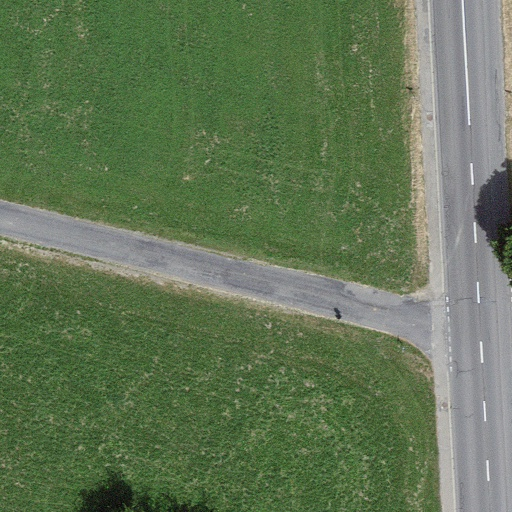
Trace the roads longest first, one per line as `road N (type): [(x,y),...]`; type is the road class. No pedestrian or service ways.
road 1 (tertiary): [(0,218),(480,336)]
road 2 (secondary): [(462,0),(480,336)]
road 3 (secondary): [(480,336),(493,511)]
